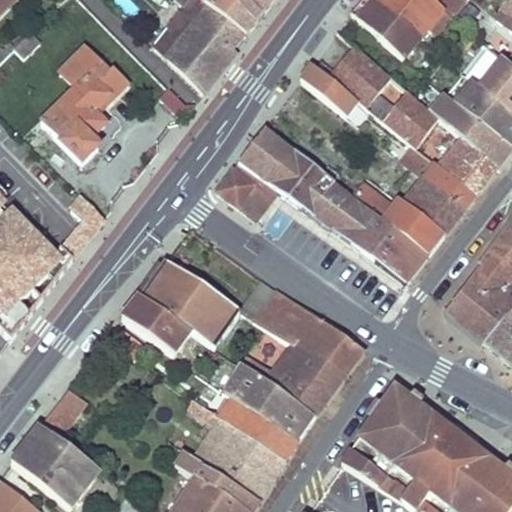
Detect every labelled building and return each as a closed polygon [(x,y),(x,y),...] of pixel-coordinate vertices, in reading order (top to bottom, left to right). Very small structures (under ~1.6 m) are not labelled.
[(0,0),(0,17),(11,7),(3,0),(0,0)] [(234,53),(244,37),(197,0),(172,0),(182,11),(153,50),(154,50),(204,99),(237,55),(234,53)] [(197,0),(244,37),(246,39),(274,4),(270,0),(197,0)] [(419,42),(376,6),(373,3),(369,0),(364,0),(349,18),(357,24),(402,63),(419,42)] [(450,20),(427,0),(369,0),(373,3),(376,6),(419,42),(428,31),(443,44),(458,27),(450,20)] [(427,0),(450,20),(457,11),(449,5),(452,0),(427,0)] [(466,3),(462,0),(452,0),(449,5),(457,11),(458,13),(466,3)] [(511,61),(507,68),(511,72),(511,2),(495,24),(511,36),(511,61)] [(23,62),(40,45),(31,36),(29,36),(14,51),(14,52),(23,62)] [(354,50),(328,82),(331,85),(366,114),(379,98),(392,83),(391,82),(354,50)] [(435,57),(427,50),(417,63),(425,69),(435,57)] [(108,124),(99,116),(95,111),(114,92),(120,87),(109,76),(101,67),(85,51),(60,76),(76,92),(41,127),(82,167),(101,149),(92,140),(108,124)] [(483,89),(495,68),(483,61),(471,81),(483,89)] [(511,72),(507,68),(503,65),(480,94),(511,121),(511,72)] [(328,82),(312,69),(300,85),(319,100),(331,85),(328,82)] [(114,92),(95,111),(99,116),(128,86),(113,71),(109,76),(120,87),(114,92)] [(460,97),(470,86),(463,80),(453,91),(460,97)] [(511,144),(511,121),(480,94),(470,86),(460,97),(453,91),(445,100),(508,150),(511,144)] [(187,111),(168,92),(160,101),(178,120),(187,111)] [(438,123),(431,117),(406,95),(394,111),(382,127),(413,152),(415,153),(438,123)] [(394,111),(379,98),(366,114),(382,127),(394,111)] [(508,150),(445,100),(431,117),(438,123),(461,143),(496,173),(511,153),(508,150)] [(323,178),(265,133),(238,168),(278,196),(331,234),(336,228),(314,213),(334,187),(331,185),(323,178)] [(438,172),(474,201),(496,173),(461,143),(438,172)] [(474,201),(438,172),(415,153),(413,152),(402,166),(423,183),(463,216),(464,214),(474,201)] [(389,157),(386,162),(396,170),(399,165),(389,157)] [(278,196),(238,168),(233,175),(217,196),(256,225),(278,196)] [(328,170),(323,178),(331,185),(337,177),(328,170)] [(463,216),(423,183),(404,208),(444,241),(463,216)] [(362,187),(351,200),(353,202),(428,261),(444,241),(404,208),(399,205),(393,211),(362,187)] [(80,199),(66,212),(83,230),(53,260),(0,207),(0,328),(4,332),(109,228),(80,199)] [(336,228),(331,234),(407,288),(428,261),(353,202),(336,228)] [(511,314),(511,224),(445,315),(484,347),(511,314)] [(181,266),(170,259),(165,266),(176,274),(181,266)] [(176,274),(165,266),(139,300),(216,354),(241,316),(176,274)] [(264,284),(241,316),(293,351),(294,351),(300,344),(344,381),(363,356),(277,295),(264,284)] [(122,323),(121,324),(174,361),(190,338),(139,302),(126,318),(122,323)] [(511,314),(484,347),(511,370),(511,314)] [(144,349),(119,331),(109,344),(112,347),(113,347),(118,351),(135,363),(144,349)] [(256,349),(242,372),(314,422),(330,399),(344,381),(300,344),(294,351),(293,351),(283,364),(256,349)] [(242,372),(240,370),(224,397),(233,403),(296,447),(314,422),(242,372)] [(432,422),(418,411),(407,403),(404,400),(394,393),(359,442),(351,454),(341,468),(409,511),(511,511),(511,483),(501,475),(497,472),(490,467),(447,433),(442,429),(432,422)] [(69,427),(86,407),(69,395),(52,416),(69,427)] [(411,397),(407,403),(418,411),(423,406),(411,397)] [(233,403),(220,422),(285,466),(296,447),(233,403)] [(205,412),(193,404),(188,411),(201,419),(205,412)] [(225,437),(203,470),(259,506),(285,466),(220,422),(205,412),(201,419),(216,430),(215,430),(225,437)] [(52,416),(39,432),(56,444),(69,427),(52,416)] [(215,430),(193,463),(203,469),(203,470),(225,437),(215,430)] [(39,432),(11,468),(65,511),(71,511),(99,476),(56,444),(39,432)] [(193,463),(184,457),(174,471),(193,483),(203,469),(193,463)] [(203,469),(193,483),(237,511),(255,511),(259,506),(203,470),(203,469)] [(511,474),(506,469),(501,475),(511,483),(511,474)] [(237,511),(193,483),(175,511),(237,511)] [(34,511),(0,484),(0,511),(34,511)]
